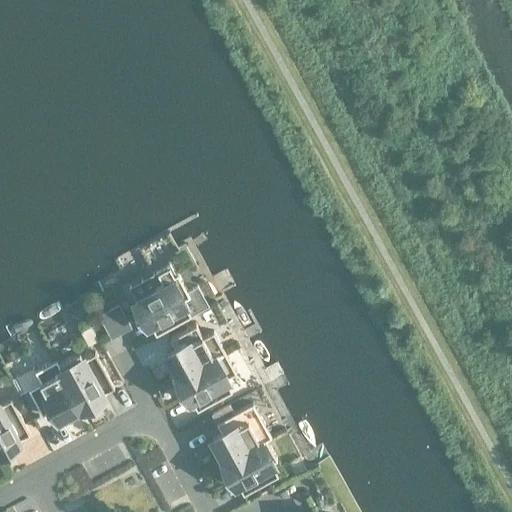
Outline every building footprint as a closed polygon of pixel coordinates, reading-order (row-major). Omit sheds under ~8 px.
[(168,262),(127,284),(147,320),(148,319),(150,323),(155,331),(190,312),(207,302),(197,283),(187,288),(176,270),(173,271),(168,262)] [(201,334),(194,321),(169,335),(175,346),(165,351),(177,373),(176,373),(176,374),(224,348),(212,328),(201,334)] [(235,369),(224,348),(176,374),(188,396),(190,396),(196,407),(231,388),(225,376),(226,376),(225,374),(235,369)] [(113,384),(94,349),(83,355),(82,354),(81,355),(78,350),(58,361),(57,361),(80,403),(102,391),(102,390),(113,384)] [(58,361),(55,356),(34,368),(40,378),(27,385),(41,411),(52,405),(57,415),(79,403),(80,404),(80,403),(57,361),(58,361)] [(0,447),(18,437),(17,436),(29,430),(10,395),(0,400),(0,447)] [(252,399),(215,419),(221,430),(211,435),(223,457),(222,458),(223,458),(264,435),(265,436),(270,433),(252,399)] [(276,456),(265,436),(264,435),(223,458),(235,480),(236,480),(242,491),(277,472),(271,461),(272,460),(271,459),(276,456)]
